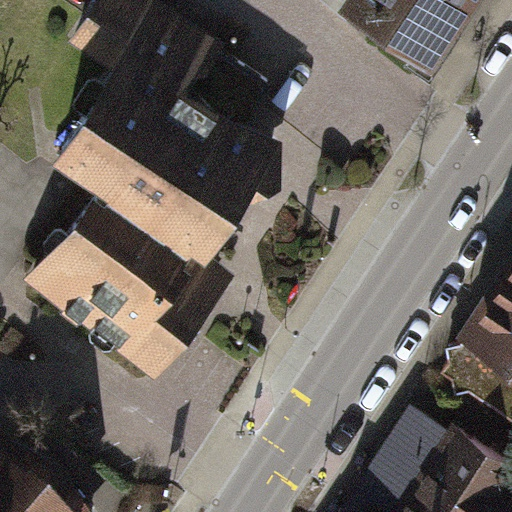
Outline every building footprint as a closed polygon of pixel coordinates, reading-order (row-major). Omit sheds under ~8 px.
[(244,46),(176,0),(103,0),(82,32),(144,75),(91,150),(125,174),(51,281),(173,365),(323,149),(221,79),(244,46)] [(364,0),(463,64),(503,0),(364,0)] [(511,282),(484,327),(511,343),(511,282)] [(405,511),(393,511),(371,499),(364,511),(511,511),(511,435),(465,409),(405,511)] [(0,511),(116,511),(118,510),(108,460),(20,436),(0,463),(0,511)]
